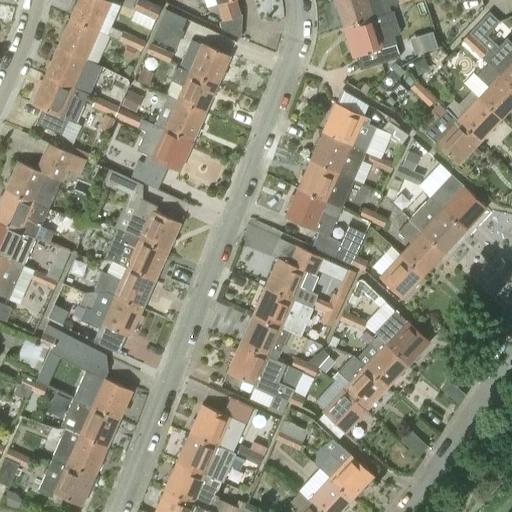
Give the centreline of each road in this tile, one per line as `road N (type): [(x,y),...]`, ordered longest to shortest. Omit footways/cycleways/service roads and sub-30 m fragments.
road 1 (residential): [(116,511),(299,36),(297,0)]
road 2 (residential): [(404,511),(511,341)]
